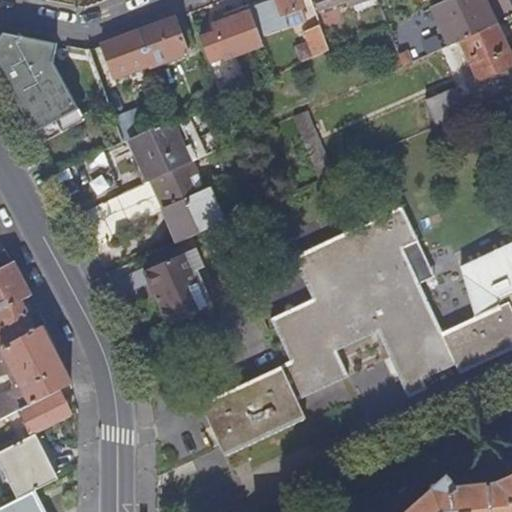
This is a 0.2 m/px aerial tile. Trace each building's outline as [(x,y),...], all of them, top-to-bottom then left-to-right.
[(258,26),(262,38),(290,28),(286,15),(304,9),(300,0),(275,0),(256,7),(262,24),(258,26)] [(378,0),(315,0),(320,11),(347,0),(349,0),(353,11),(379,2),(378,0)] [(498,25),(486,0),(450,0),(448,1),(432,8),(449,47),(460,42),(498,25)] [(226,58),(227,60),(265,46),(262,38),(258,26),(253,13),(216,27),(218,33),(201,39),(209,64),(226,58)] [(177,18),(139,32),(151,64),(152,66),(189,52),(177,18)] [(511,66),(511,57),(498,25),(460,42),(478,82),(511,66)] [(305,33),(315,59),(331,52),(321,27),(305,33)] [(151,64),(139,32),(103,45),(115,77),(151,64)] [(40,98),(5,34),(4,33),(0,39),(0,71),(20,108),(40,98)] [(34,135),(82,113),(59,63),(59,44),(5,34),(40,98),(20,108),(34,135)] [(437,126),(468,114),(458,88),(427,101),(437,126)] [(319,176),(331,171),(308,111),(296,117),(319,176)] [(143,186),(189,165),(172,122),(130,140),(135,152),(130,154),(143,186)] [(143,186),(78,216),(93,244),(166,211),(178,244),(218,227),(224,224),(209,189),(203,191),(191,164),(189,165),(143,186)] [(416,232),(404,208),(341,237),(295,259),(305,281),(309,291),(314,303),(272,322),(291,366),(199,406),(224,458),(304,421),(296,402),(348,378),(336,352),(377,333),(407,399),(427,390),(422,381),(455,365),(459,375),(511,349),(511,248),(478,264),(463,267),(478,317),(445,332),(422,285),(405,249),(420,242),(416,232)] [(437,278),(420,242),(405,249),(422,285),(437,278)] [(189,253),(146,272),(169,327),(208,310),(192,274),(197,272),(189,253)] [(30,298),(12,264),(0,270),(0,349),(1,351),(37,331),(21,303),(30,298)] [(0,422),(20,412),(60,392),(72,386),(53,348),(42,328),(37,331),(1,351),(0,351),(0,372),(10,367),(12,370),(8,371),(9,372),(10,375),(14,374),(21,388),(0,398),(0,422)] [(12,370),(10,367),(0,372),(0,376),(9,372),(8,371),(12,370)] [(66,404),(60,392),(20,412),(32,437),(36,435),(72,417),(66,404)] [(46,456),(36,435),(32,437),(0,452),(0,464),(19,500),(34,492),(59,478),(46,456)] [(511,511),(511,480),(503,485),(456,490),(446,480),(408,511),(511,511)] [(44,511),(45,511),(34,492),(19,500),(0,509),(0,511),(44,511)]
